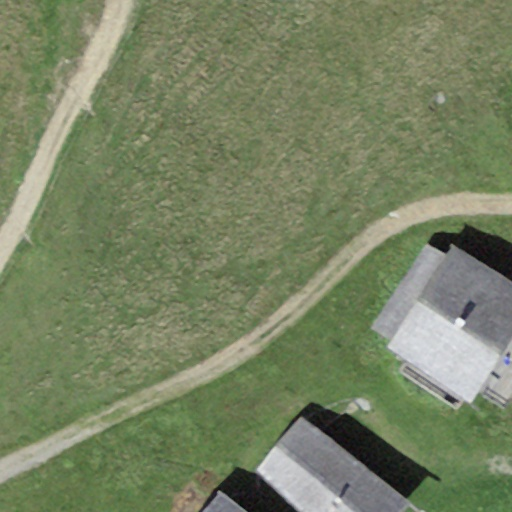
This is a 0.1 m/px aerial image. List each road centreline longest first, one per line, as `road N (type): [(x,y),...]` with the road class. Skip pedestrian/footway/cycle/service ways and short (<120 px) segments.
road 1 (track): [(0,476),(217,385),(437,225),(511,211)]
road 2 (track): [(119,0),(76,62),(36,206),(0,264)]
